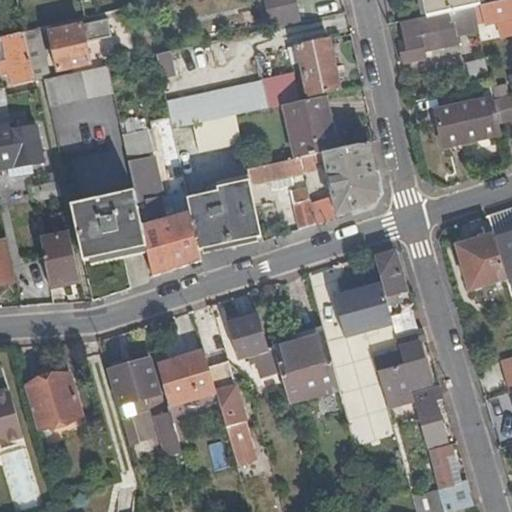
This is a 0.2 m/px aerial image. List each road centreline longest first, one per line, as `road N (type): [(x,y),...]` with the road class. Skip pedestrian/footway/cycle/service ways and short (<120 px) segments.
road 1 (residential): [(411,221),(88,323),(0,329)]
road 2 (residential): [(497,511),(411,221)]
road 3 (residential): [(411,221),(363,0)]
